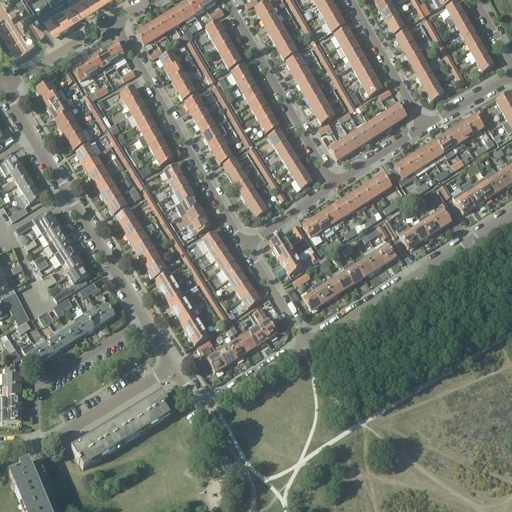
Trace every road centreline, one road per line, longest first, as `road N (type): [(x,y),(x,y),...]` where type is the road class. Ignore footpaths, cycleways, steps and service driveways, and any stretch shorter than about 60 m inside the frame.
road 1 (residential): [(144,320),(4,89)]
road 2 (residential): [(115,21),(247,246)]
road 3 (residential): [(306,343),(511,210)]
road 4 (residential): [(333,185),(226,0)]
road 5 (residential): [(35,437),(36,387),(144,320)]
road 6 (residential): [(34,445),(172,363)]
road 7 (residential): [(350,0),(422,129)]
road 8 (residential): [(4,89),(115,21)]
